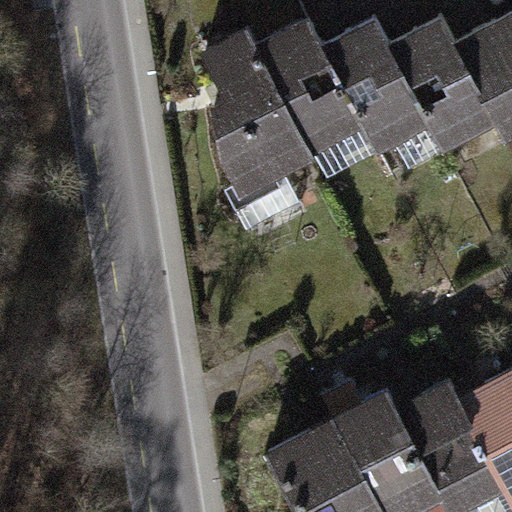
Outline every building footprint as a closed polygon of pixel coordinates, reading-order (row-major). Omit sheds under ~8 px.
[(240,0),(253,25),(302,0),(240,0)] [(462,154),(511,133),(511,92),(491,43),(483,25),(451,39),(418,53),(452,131),(462,154)] [(388,159),(452,131),(418,53),(408,29),(374,43),(344,56),(381,142),(388,159)] [(511,34),(491,43),(511,92),(511,34)] [(262,188),(336,156),(293,55),(285,36),(210,68),(250,161),(262,188)] [(338,160),(381,142),(344,56),(336,37),(313,47),(293,55),(338,160)] [(309,434),(271,454),(302,511),(395,511),(398,510),(398,511),(511,511),(511,369),(497,377),(478,387),(472,375),(416,404),(404,382),(309,434)]
